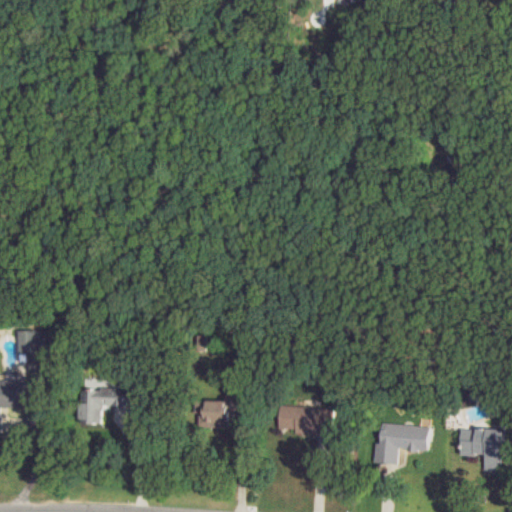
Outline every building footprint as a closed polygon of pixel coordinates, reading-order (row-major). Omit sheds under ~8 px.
[(52,329),(20,329),(20,351),(52,351),(52,329)] [(0,429),(4,429),(4,405),(31,405),(30,378),(0,378),(0,429)] [(143,406),(143,390),(85,388),(83,422),(107,423),(107,405),(143,406)] [(229,428),(230,411),(245,411),(245,401),(195,400),(195,428),(229,428)] [(334,435),(335,408),(273,406),(272,433),(334,435)] [(432,429),(382,422),(377,463),(399,465),(401,449),(429,453),(432,429)] [(462,455),(486,455),(486,469),(502,470),(503,430),(462,429),(462,455)]
